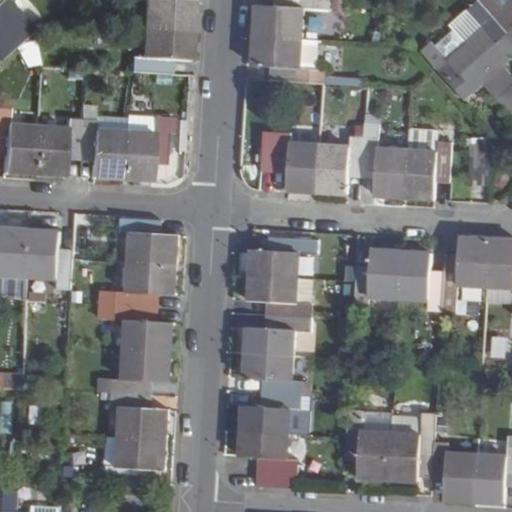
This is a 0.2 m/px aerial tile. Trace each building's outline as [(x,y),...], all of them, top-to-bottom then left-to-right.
[(145,0),(144,29),(189,31),(191,3),(173,2),(165,1),(165,0),(145,0)] [(257,8),(255,37),(301,39),(302,11),(328,12),(328,0),(283,0),(283,10),(274,9),(257,8)] [(274,0),(274,9),(283,10),(283,0),(274,0)] [(511,0),(504,8),(497,0),(479,0),(478,1),(511,39),(511,0)] [(470,8),(484,25),(465,42),(511,95),(511,73),(501,61),(509,55),(511,57),(511,39),(478,1),(470,8)] [(20,17),(6,30),(0,23),(0,53),(29,27),(20,17)] [(161,75),(162,61),(170,62),(188,62),(189,31),(144,29),(142,59),(131,59),(131,73),(161,75)] [(279,68),(279,82),(324,85),(324,71),(300,70),(301,39),(255,37),(253,67),(271,68),(279,68)] [(454,37),(440,49),(448,57),(461,45),(454,37)] [(318,71),(320,40),(301,39),(300,70),(318,71)] [(511,114),(511,95),(465,42),(461,45),(448,57),(440,49),(433,40),(424,48),(466,99),(485,83),(511,114)] [(161,75),(170,76),(170,62),(162,61),(161,75)] [(279,82),(279,68),(271,68),(271,82),(279,82)] [(93,133),(124,135),(125,120),(96,119),(97,109),(81,107),(80,120),(94,120),(93,133)] [(3,174),(34,175),(36,129),(5,128),(6,115),(0,114),(0,149),(4,149),(3,158),(3,174)] [(124,135),(152,136),(153,119),(126,117),(125,120),(124,135)] [(65,118),(65,131),(36,129),(34,175),(62,177),(63,161),(63,153),(78,154),(80,120),(65,118)] [(150,167),(151,158),(165,158),(166,136),(173,136),(173,120),(153,119),(152,136),(124,135),(121,180),(149,182),(150,167)] [(91,179),(121,180),(124,135),(93,133),(94,120),(80,120),(78,154),(92,154),(91,163),(91,179)] [(364,122),(363,138),(361,168),(375,168),(374,178),(373,196),(403,197),(406,150),(378,148),(379,122),(364,122)] [(288,191),(317,192),(320,145),(291,143),(292,134),(278,133),(276,163),(290,163),(289,173),(288,191)] [(349,137),(348,146),(320,145),(317,192),(346,194),(346,176),(347,166),(361,168),(363,138),(349,137)] [(436,142),(435,151),(406,150),(403,197),(432,199),(434,181),(434,172),(448,173),(450,143),(436,142)] [(78,154),(63,153),(63,161),(78,162),(78,154)] [(78,154),(78,162),(91,163),(92,154),(78,154)] [(493,158),(474,156),(472,184),(490,186),(493,158)] [(165,158),(151,158),(150,167),(164,168),(165,158)] [(276,163),(276,172),(289,173),(290,163),(276,163)] [(347,166),(346,176),(361,177),(361,168),(347,166)] [(374,178),(375,168),(361,168),(361,177),(374,178)] [(434,181),(448,182),(448,173),(434,172),(434,181)] [(121,233),(132,233),(130,263),(175,266),(177,235),(160,234),(151,233),(151,220),(122,218),(121,233)] [(160,234),(160,220),(151,220),(151,233),(160,234)] [(0,273),(27,276),(30,230),(1,229),(0,243),(0,245),(0,273)] [(56,277),(55,288),(71,289),(72,276),(73,259),(73,256),(56,255),(57,247),(58,231),(30,230),(27,276),(56,277)] [(272,252),(280,253),(281,239),(273,238),(272,252)] [(459,254),(458,264),(445,263),(445,265),(445,274),(443,304),(443,311),(456,312),(457,284),(487,286),(489,239),(460,238),(459,240),(459,254)] [(254,252),(253,277),(300,280),(301,254),(320,254),(321,242),(281,239),(280,253),(272,252),(254,252)] [(511,241),(489,239),(487,286),(487,302),(511,303),(511,241)] [(370,289),(400,291),(402,245),(373,243),(372,260),(371,269),(357,268),(357,283),(356,298),(370,299),(370,289)] [(445,274),(431,273),(431,265),(432,247),(402,245),(400,291),(429,293),(429,304),(443,304),(445,274)] [(73,256),(74,247),(57,247),(56,255),(73,256)] [(458,264),(459,254),(446,254),(445,263),(458,264)] [(87,277),(88,260),(73,259),(72,276),(87,277)] [(357,268),(371,269),(372,260),(358,260),(357,268)] [(174,294),(175,266),(130,263),(128,291),(119,291),(118,306),(147,307),(148,292),(156,292),(174,294)] [(445,274),(445,265),(431,265),(431,273),(445,274)] [(298,304),(300,280),(253,277),(251,301),(269,302),(277,302),(276,317),(309,319),(310,305),(298,304)] [(314,305),(316,281),(300,280),(298,304),(310,305),(314,305)] [(100,304),(118,306),(119,291),(101,290),(100,304)] [(147,307),(156,308),(156,292),(148,292),(147,307)] [(276,317),(277,302),(269,302),(268,316),(276,317)] [(480,303),(461,304),(462,319),(480,318),(480,303)] [(117,319),(118,306),(100,304),(99,318),(117,319)] [(117,319),(128,319),(126,351),(170,353),(172,321),(155,321),(146,320),(147,307),(118,306),(117,319)] [(147,307),(146,320),(155,321),(156,308),(147,307)] [(275,331),(276,317),(268,316),(268,331),(275,331)] [(250,329),(248,355),(295,358),(296,331),(308,332),(309,319),(276,317),(275,331),(268,331),(250,329)] [(489,337),(488,359),(504,359),(504,337),(489,337)] [(142,394),(143,378),(152,379),(168,380),(170,353),(126,351),(124,380),(101,378),(100,392),(113,393),(142,394)] [(248,355),(246,380),(264,381),(272,382),(271,396),(304,398),(305,383),(294,383),(295,358),(248,355)] [(143,378),(142,394),(151,395),(152,379),(143,378)] [(271,396),(272,382),(264,381),(263,395),(271,396)] [(140,407),(142,394),(113,393),(112,404),(122,406),(121,437),(165,439),(167,409),(150,407),(140,407)] [(142,394),(140,407),(150,407),(151,395),(142,394)] [(263,408),(270,409),(271,396),(263,395),(263,408)] [(263,408),(245,407),(243,432),(290,434),(291,409),(303,410),(304,398),(271,396),(270,409),(263,408)] [(424,413),(393,411),(392,430),(389,477),(419,479),(420,474),(421,453),(434,454),(435,442),(437,412),(424,411),(424,413)] [(349,417),(349,438),(348,448),(361,450),(361,458),(360,475),(389,477),(392,430),(363,428),(363,418),(349,417)] [(268,457),(266,487),(290,488),(290,472),(299,472),(300,459),(289,458),(290,434),(243,432),(242,456),(260,457),(268,457)] [(121,437),(107,436),(106,464),(108,464),(119,465),(121,437)] [(137,482),(138,466),(147,466),(163,467),(165,439),(121,437),(119,465),(108,464),(108,481),(137,482)] [(446,499),(475,501),(478,453),(449,452),(449,443),(435,442),(434,454),(433,475),(447,476),(446,484),(446,497),(446,499)] [(505,487),(505,478),(511,478),(511,446),(508,446),(507,455),(478,453),(475,501),(504,502),(505,487)] [(361,450),(348,448),(347,457),(361,458),(361,450)] [(420,474),(433,475),(434,454),(421,453),(420,474)] [(266,487),(268,457),(260,457),(258,486),(266,487)] [(137,482),(146,483),(147,466),(138,466),(137,482)] [(433,475),(433,483),(446,484),(447,476),(433,475)] [(16,511),(17,502),(3,501),(2,511),(16,511)]
